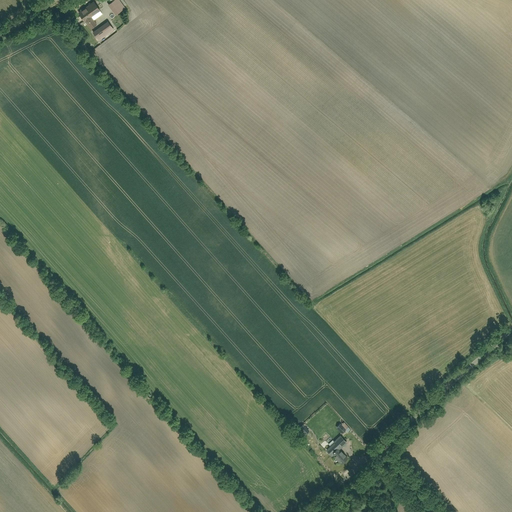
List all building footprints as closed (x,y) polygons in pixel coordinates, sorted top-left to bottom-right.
[(101,9),(93,0),(78,12),(90,28),(96,23),(94,20),(102,13),(100,10),(101,9)] [(125,7),(119,0),(112,0),(108,4),(115,14),(125,7)] [(114,29),(108,20),(93,31),(99,40),(114,29)] [(351,429),(344,422),(342,424),(340,422),(336,427),(342,433),(345,430),(347,432),(351,429)] [(309,430),(303,423),(299,427),(305,434),(309,430)] [(347,442),(340,435),(325,449),(332,456),(333,455),(341,463),(348,457),(340,448),(347,442)]
